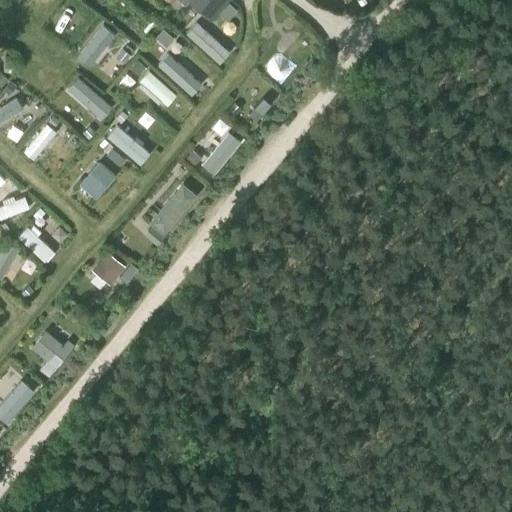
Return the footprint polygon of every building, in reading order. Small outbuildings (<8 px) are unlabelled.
[(186,0),(209,19),(225,0),(186,0)] [(229,3),(222,11),(229,18),(236,10),(229,3)] [(65,4),(57,14),(86,35),(93,25),(65,4)] [(162,28),(154,36),(160,42),(168,33),(162,28)] [(199,29),(187,41),(207,61),(218,49),(199,29)] [(302,32),(274,61),(289,76),(317,46),(302,32)] [(171,46),(162,56),(184,77),(193,67),(171,46)] [(122,49),(116,57),(123,63),(129,55),(122,49)] [(4,55),(4,68),(13,68),(13,56),(4,55)] [(137,61),(130,69),(137,75),(144,67),(137,61)] [(7,85),(3,90),(9,95),(13,89),(7,85)] [(20,95),(0,106),(0,122),(27,107),(20,95)] [(257,122),(270,107),(263,100),(250,116),(257,122)] [(234,103),(229,109),(235,114),(240,108),(234,103)] [(122,111),(116,118),(121,123),(127,116),(122,111)] [(52,116),(48,122),(54,127),(59,122),(52,116)] [(47,122),(21,151),(32,160),(58,131),(47,122)] [(88,127),(82,132),(88,138),(94,132),(88,127)] [(104,140),(98,147),(106,154),(112,148),(104,140)] [(112,148),(106,154),(120,166),(125,160),(112,148)] [(192,150),(186,157),(194,164),(200,158),(192,150)] [(99,162),(79,184),(95,198),(114,176),(99,162)] [(26,196),(0,206),(0,219),(1,221),(31,209),(26,196)] [(40,207),(33,215),(38,220),(45,212),(40,207)] [(150,225),(143,234),(154,244),(161,235),(150,225)] [(6,246),(0,257),(0,278),(2,280),(17,252),(6,246)] [(124,269),(102,252),(89,269),(109,286),(124,269)] [(125,270),(119,277),(126,283),(132,276),(125,270)] [(29,285),(21,292),(26,297),(34,291),(29,285)] [(43,367),(49,373),(73,344),(67,339),(61,346),(43,331),(31,347),(48,361),(43,367)] [(0,397),(13,408),(26,392),(9,377),(0,388),(0,397)]
